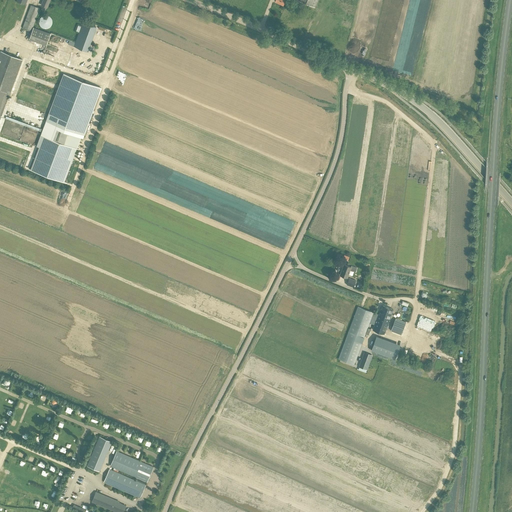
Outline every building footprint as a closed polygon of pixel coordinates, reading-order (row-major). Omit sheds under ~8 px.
[(40,8),(31,4),(22,28),(32,31),(40,8)] [(52,22),(53,21),(52,20),(52,19),(52,18),(51,17),(50,16),(49,16),(49,15),(48,15),(47,15),(46,15),(45,15),(44,15),(43,15),(42,16),(41,17),(40,18),(40,19),(39,19),(39,20),(39,21),(39,22),(39,23),(39,24),(40,24),(40,25),(41,26),(41,27),(42,27),(43,28),(44,28),(45,28),(46,28),(47,28),(48,28),(49,28),(49,27),(50,27),(50,26),(51,26),(52,25),(52,24),(52,23),(52,22)] [(97,27),(83,22),(74,46),(88,51),(97,27)] [(47,45),(51,34),(34,27),(30,39),(47,45)] [(0,122),(22,60),(1,52),(0,53),(0,122)] [(102,88),(64,74),(29,169),(67,182),(102,88)] [(348,277),(351,267),(344,264),(340,275),(348,277)] [(372,330),(384,334),(393,309),(382,305),(378,314),(358,306),(338,358),(354,364),(370,323),(374,325),(372,330)] [(393,325),(391,330),(401,334),(403,329),(406,322),(396,318),(393,325)] [(433,323),(433,325),(430,324),(428,330),(442,334),(444,326),(433,323)] [(376,337),(371,350),(395,359),(400,346),(376,337)] [(365,352),(360,364),(368,367),(372,355),(365,352)] [(98,440),(96,443),(95,442),(91,451),(89,451),(87,455),(91,457),(87,465),(100,471),(111,443),(110,443),(99,438),(98,440)] [(140,461),(131,457),(129,456),(117,451),(110,466),(147,482),(149,478),(150,476),(154,467),(151,466),(143,462),(140,461)] [(146,485),(109,469),(104,482),(106,482),(107,483),(106,486),(110,488),(111,485),(134,495),(138,496),(140,498),(146,485)] [(92,502),(116,511),(122,511),(125,505),(96,493),(92,502)] [(81,511),(84,511),(86,509),(75,504),(75,503),(74,502),(72,508),(81,511)]
